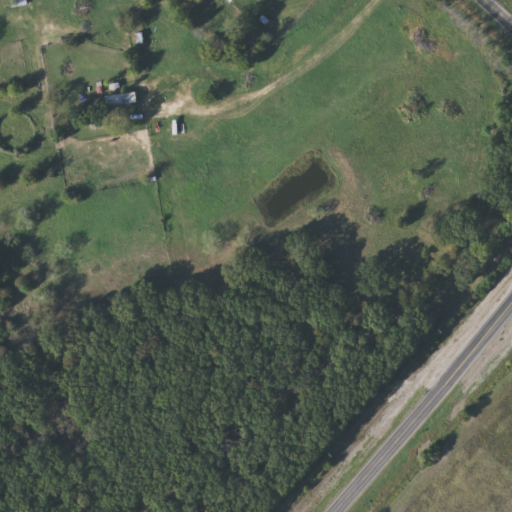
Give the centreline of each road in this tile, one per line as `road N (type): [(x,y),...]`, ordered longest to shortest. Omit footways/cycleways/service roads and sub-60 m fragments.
road 1 (primary): [(315,511),(511,295)]
road 2 (residential): [(115,117),(215,96),(291,65),(371,0)]
road 3 (residential): [(153,109),(174,247)]
road 4 (residential): [(277,71),(349,172)]
